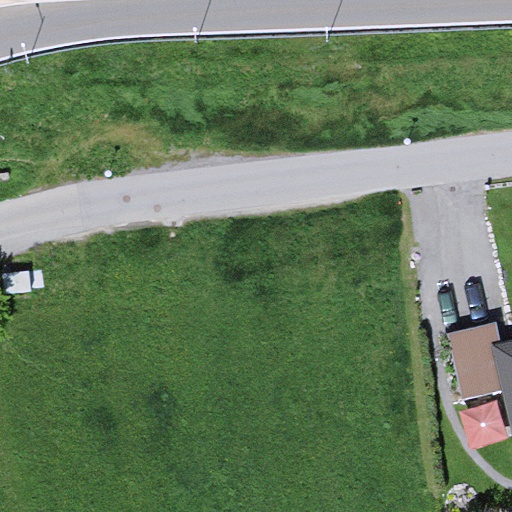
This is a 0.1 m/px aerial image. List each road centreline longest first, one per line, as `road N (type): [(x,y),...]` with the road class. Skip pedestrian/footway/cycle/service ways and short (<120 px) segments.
road 1 (residential): [(0,245),(118,204),(511,156)]
road 2 (primary): [(0,41),(92,29),(184,3)]
